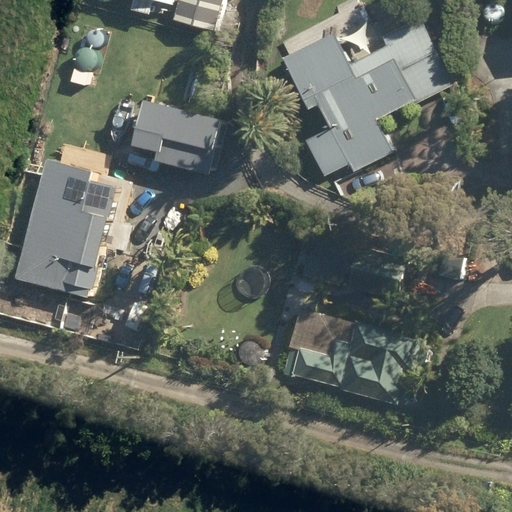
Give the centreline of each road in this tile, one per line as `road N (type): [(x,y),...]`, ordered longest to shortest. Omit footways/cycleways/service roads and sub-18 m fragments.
road 1 (unknown): [(511,498),(0,349)]
road 2 (unknown): [(511,284),(228,168),(241,0)]
